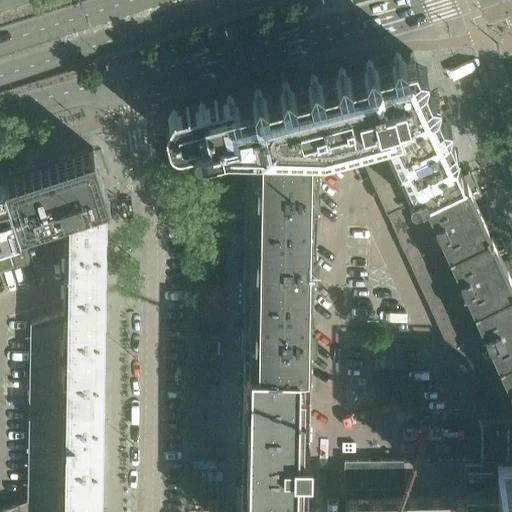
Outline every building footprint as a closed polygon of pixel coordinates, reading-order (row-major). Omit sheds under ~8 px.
[(423,194),(464,175),(463,174),(464,172),(454,153),(458,146),(456,145),(447,125),(451,117),(440,112),(435,100),(439,91),(429,88),(423,74),(426,65),(417,61),(413,53),(405,55),(396,50),(392,59),(377,62),(368,58),(364,66),(349,69),(340,65),(335,72),(321,76),(312,71),(307,79),(293,83),(284,78),(279,86),(265,90),(256,85),(251,93),(237,96),(229,91),(228,93),(216,96),(214,95),(213,97),(203,99),(201,98),(199,100),(189,103),(187,102),(185,103),(174,106),(172,105),(166,118),(165,121),(164,124),(164,125),(165,128),(167,136),(168,138),(169,139),(170,141),(171,142),(173,143),(175,144),(177,144),(179,144),(181,144),(191,141),(192,142),(192,143),(193,144),(195,145),(197,146),(198,145),(213,141),(224,138),(239,139),(248,140),(321,141),(351,134),(386,211),(387,210),(423,194)] [(321,141),(248,140),(247,211),(318,213),(321,141)] [(109,198),(93,148),(5,178),(7,184),(21,227),(106,200),(109,198)] [(464,175),(423,194),(387,210),(412,265),(489,230),(485,222),(491,216),(485,204),(478,207),(474,197),(479,195),(481,194),(475,181),(467,183),(464,175)] [(24,238),(21,227),(7,184),(5,178),(5,177),(0,178),(0,271),(35,260),(28,237),(24,238)] [(105,245),(106,200),(21,227),(24,238),(28,237),(35,260),(69,261),(69,245),(105,245)] [(318,213),(247,211),(246,282),(314,284),(318,213)] [(489,230),(412,265),(437,319),(511,285),(511,281),(510,276),(511,274),(511,261),(510,258),(503,261),(499,252),(506,249),(500,236),(492,237),(489,230)] [(67,333),(104,334),(104,290),(105,245),(69,245),(69,261),(68,290),(68,310),(67,333)] [(227,311),(228,281),(200,280),(199,311),(227,311)] [(314,284),(246,282),(244,355),(311,357),(314,284)] [(511,285),(437,319),(462,374),(498,358),(511,351),(511,285)] [(103,377),(104,334),(67,333),(68,310),(32,322),(31,375),(103,377)] [(392,340),(375,341),(375,366),(392,366),(392,340)] [(511,351),(498,358),(462,374),(481,416),(511,415),(511,351)] [(308,511),(311,357),(244,355),(242,498),(241,511),(308,511)] [(374,395),(381,395),(393,395),(393,370),(374,370),(374,395)] [(103,377),(31,375),(30,419),(102,420),(103,377)] [(511,415),(481,416),(481,459),(511,458),(511,415)] [(102,420),(30,419),(29,461),(101,463),(102,420)] [(511,511),(511,458),(481,459),(465,459),(465,495),(465,511),(511,511)] [(405,511),(405,459),(345,459),(345,511),(405,511)] [(465,511),(465,495),(465,459),(405,459),(405,511),(465,511)] [(101,463),(29,461),(29,499),(26,500),(28,504),(100,505),(101,463)] [(100,511),(100,505),(28,504),(26,500),(19,502),(22,511),(100,511)] [(22,511),(19,502),(0,509),(0,511),(22,511)]
